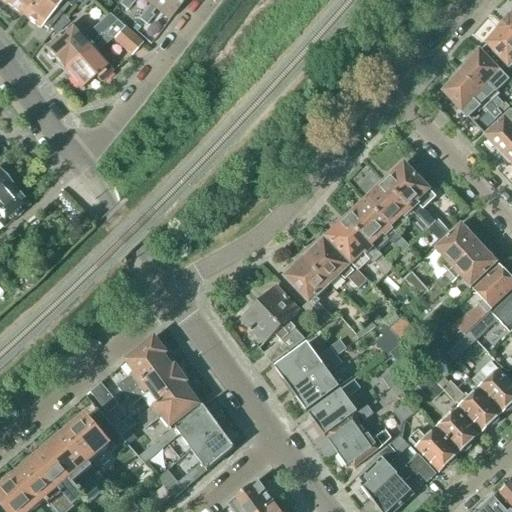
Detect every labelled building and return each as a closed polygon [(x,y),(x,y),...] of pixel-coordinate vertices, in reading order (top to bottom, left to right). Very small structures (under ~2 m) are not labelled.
[(23,17),(36,0),(9,0),(7,4),(23,17)] [(48,32),(60,16),(39,0),(36,0),(23,17),(40,30),(42,28),(48,32)] [(39,0),(60,16),(68,6),(71,8),(77,0),(39,0)] [(92,0),(91,0),(78,0),(73,7),(79,12),(92,0)] [(140,0),(149,6),(153,0),(123,0),(119,6),(127,12),(134,3),(132,1),(132,0),(140,0)] [(153,0),(149,6),(138,20),(146,27),(153,17),(151,15),(155,11),(169,22),(185,0),(153,0)] [(511,15),(509,18),(502,26),(511,35),(511,15)] [(62,71),(63,70),(117,23),(109,16),(82,39),(71,26),(44,50),(47,53),(47,57),(50,61),(54,61),(62,71)] [(96,55),(116,37),(116,38),(113,42),(130,57),(141,45),(117,23),(63,70),(80,90),(95,77),(100,83),(112,74),(107,67),(96,55)] [(511,35),(502,26),(497,32),(485,46),(509,71),(511,68),(511,35)] [(460,73),(501,116),(509,109),(504,104),(503,105),(496,98),(499,95),(497,93),(508,82),(480,53),(468,66),(467,66),(460,73)] [(490,125),(501,116),(460,73),(455,80),(443,94),(468,120),(479,110),(481,112),(484,109),(489,115),(485,119),(490,125)] [(497,152),(503,159),(511,150),(511,115),(511,114),(485,138),(497,151),(497,152)] [(511,150),(503,159),(509,166),(510,165),(511,167),(511,150)] [(385,184),(428,230),(434,224),(422,211),(435,199),(430,193),(404,166),(403,167),(400,168),(394,173),(394,176),(385,184)] [(0,199),(12,189),(0,174),(0,199)] [(422,236),(428,230),(385,184),(376,193),(373,193),(367,199),(367,201),(366,202),(397,235),(410,223),(422,236)] [(0,231),(3,229),(28,208),(12,189),(0,199),(0,231)] [(397,236),(397,235),(366,202),(357,211),(354,211),(348,217),(348,219),(347,220),(378,254),(390,242),(403,255),(409,248),(397,236)] [(329,237),(326,240),(356,271),(358,273),(370,261),(373,265),(374,264),(386,276),(392,270),(378,254),(347,220),(338,229),(335,229),(329,235),(329,237)] [(434,237),(435,236),(441,231),(436,226),(429,231),(434,237)] [(453,271),(480,246),(461,226),(435,250),(446,262),(453,271)] [(367,282),(358,273),(356,271),(353,274),(324,242),(315,251),(312,251),(308,255),(307,258),(305,260),(329,286),(340,277),(345,282),(347,279),(358,291),(367,282)] [(441,291),(450,283),(452,285),(458,280),(458,279),(460,277),(470,289),(497,265),(480,246),(453,271),(436,286),(441,291)] [(317,298),(329,286),(305,260),(301,264),(298,264),(294,268),(294,271),(285,279),(308,304),(302,309),(321,329),(334,321),(318,304),(320,302),(317,298)] [(489,312),(490,313),(511,292),(511,281),(499,268),(473,292),(483,302),(455,329),(462,337),(489,312)] [(412,274),(404,282),(420,300),(428,293),(412,274)] [(258,304),(297,347),(304,341),(288,323),(300,312),(276,287),(258,304)] [(406,310),(417,300),(406,287),(394,297),(406,310)] [(511,334),(511,333),(511,297),(493,316),(490,313),(489,312),(462,337),(463,338),(468,334),(474,341),(487,331),(486,329),(495,319),(510,335),(511,334)] [(271,366),(297,347),(258,304),(240,322),(264,346),(259,351),(271,366)] [(403,319),(389,331),(401,345),(409,354),(423,342),(403,319)] [(359,341),(361,339),(375,329),(370,323),(356,337),(359,341)] [(390,355),(400,346),(388,332),(374,344),(386,358),(390,355)] [(124,397),(167,364),(162,357),(165,355),(154,340),(126,363),(134,374),(117,387),(124,397)] [(453,363),(465,352),(457,344),(445,355),(453,363)] [(289,388),(335,356),(331,350),(317,359),(307,345),(274,369),(289,388)] [(400,346),(390,355),(398,364),(409,354),(401,345),(400,346)] [(335,356),(289,388),(306,413),(339,389),(329,375),(342,365),(335,356)] [(183,385),(183,386),(186,384),(175,369),(172,371),(167,364),(124,397),(132,407),(149,393),(157,404),(158,405),(183,385)] [(511,386),(499,373),(491,364),(481,374),(489,383),(479,392),(501,415),(504,413),(508,414),(511,410),(511,386)] [(414,382),(421,389),(422,391),(433,381),(431,379),(430,378),(425,372),(414,382)] [(501,415),(479,392),(470,400),(466,396),(464,397),(451,383),(449,384),(445,379),(438,386),(443,392),(443,393),(455,406),(456,405),(461,409),(459,410),(481,434),(489,426),(494,427),(499,422),(499,417),(501,415)] [(402,394),(403,394),(411,387),(406,381),(392,392),(397,398),(401,393),(402,394)] [(328,435),(357,414),(347,400),(360,391),(355,383),(309,416),(325,438),(329,435),(328,435)] [(108,415),(119,406),(101,384),(90,393),(108,415)] [(198,406),(183,386),(183,385),(158,405),(157,404),(137,420),(145,430),(162,417),(170,428),(198,406)] [(410,403),(403,394),(402,394),(401,393),(397,398),(404,406),(393,414),(401,425),(400,437),(403,439),(412,431),(405,423),(414,416),(419,411),(411,402),(410,403)] [(448,412),(455,406),(443,393),(437,399),(448,412)] [(191,452),(219,429),(217,426),(217,423),(213,418),(210,418),(203,407),(176,430),(174,428),(139,459),(145,465),(179,436),(191,452)] [(337,455),(366,434),(357,421),(360,418),(364,423),(373,416),(367,407),(357,415),(357,414),(328,435),(329,435),(332,440),(328,443),(337,455)] [(437,431),(459,455),(461,452),(466,453),(471,449),(470,444),(478,436),(456,413),(437,431)] [(129,431),(130,431),(136,426),(130,417),(121,424),(119,422),(112,428),(120,438),(129,431)] [(65,436),(90,465),(110,448),(86,420),(66,437),(65,435),(65,436)] [(219,429),(191,452),(201,465),(178,485),(167,472),(157,481),(168,493),(174,500),(207,473),(234,450),(227,440),(227,437),(224,432),(221,432),(219,429)] [(137,440),(130,431),(129,431),(120,438),(128,447),(137,440)] [(459,455),(437,431),(427,440),(419,431),(408,440),(417,450),(439,473),(447,466),(452,467),(457,462),(456,457),(459,455)] [(366,434),(337,455),(347,469),(351,466),(354,471),(379,452),(391,441),(386,433),(376,440),(380,445),(376,448),(366,434)] [(89,465),(90,465),(65,436),(36,461),(43,470),(41,472),(50,483),(50,482),(54,487),(70,505),(69,506),(70,506),(74,511),(99,490),(87,476),(94,470),(89,465)] [(398,439),(389,447),(398,457),(408,447),(399,438),(398,439)] [(370,500),(396,476),(389,468),(399,458),(398,457),(389,447),(378,458),(381,461),(360,481),(363,485),(360,487),(370,500)] [(396,476),(370,500),(378,511),(397,511),(414,497),(403,484),(413,475),(416,478),(419,475),(427,484),(436,476),(418,457),(397,477),(396,476)] [(55,511),(62,511),(70,506),(69,506),(70,505),(54,487),(50,482),(50,483),(41,472),(43,470),(36,461),(13,480),(38,509),(45,503),(51,510),(52,508),(55,511)] [(0,505),(5,511),(34,511),(38,509),(13,480),(14,482),(0,493),(0,505)] [(123,501),(133,492),(122,480),(112,489),(123,501)] [(511,481),(496,496),(510,511),(511,511),(511,481)] [(263,511),(273,504),(258,482),(229,507),(232,511),(263,511)] [(165,501),(158,493),(143,505),(148,511),(155,511),(166,503),(165,501)] [(510,511),(504,511),(493,499),(479,511),(511,511),(510,511)]
